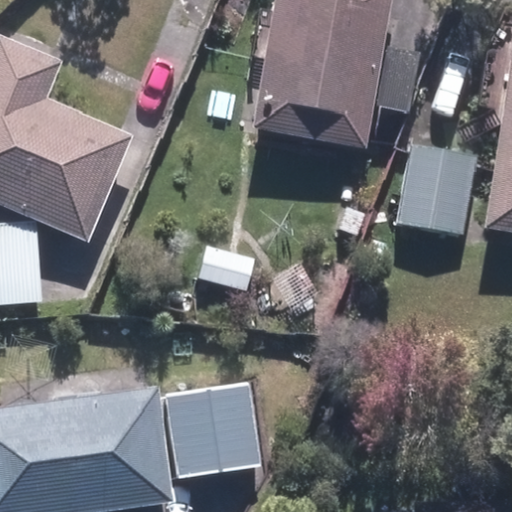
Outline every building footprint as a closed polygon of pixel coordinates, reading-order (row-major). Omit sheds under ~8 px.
[(385,0),(276,0),(261,126),(368,139),(385,0)] [(2,26),(0,30),(0,195),(85,231),(123,139),(40,105),(63,51),(2,26)] [(511,53),(485,225),(511,229),(511,53)] [(471,159),(416,149),(403,216),(459,226),(471,159)] [(35,228),(0,230),(0,300),(38,299),(35,228)] [(250,371),(0,416),(0,511),(16,511),(268,467),(250,371)] [(511,511),(511,494),(427,499),(428,511),(511,511)]
